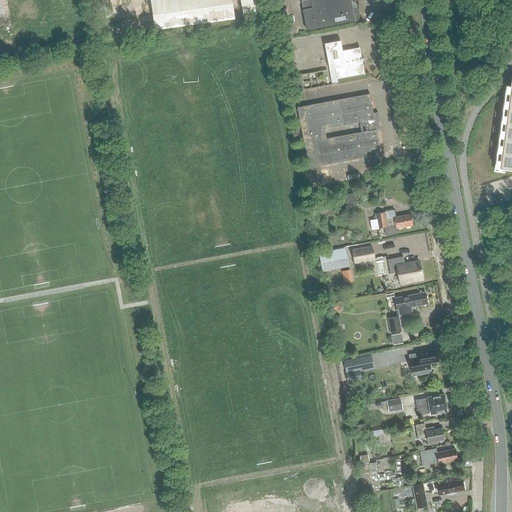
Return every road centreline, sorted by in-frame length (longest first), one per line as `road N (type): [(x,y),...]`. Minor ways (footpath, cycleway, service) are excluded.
road 1 (residential): [(478,502),(479,432),(434,202),(454,193)]
road 2 (tertiary): [(501,511),(497,411),(454,193)]
road 3 (residential): [(167,350),(136,190),(241,170)]
road 4 (residential): [(197,507),(293,488),(266,325)]
road 5 (tertiary): [(454,193),(427,0)]
road 6 (residential): [(197,507),(167,350)]
road 7 (unclassified): [(424,155),(395,0)]
road 8 (residential): [(266,325),(241,170)]
